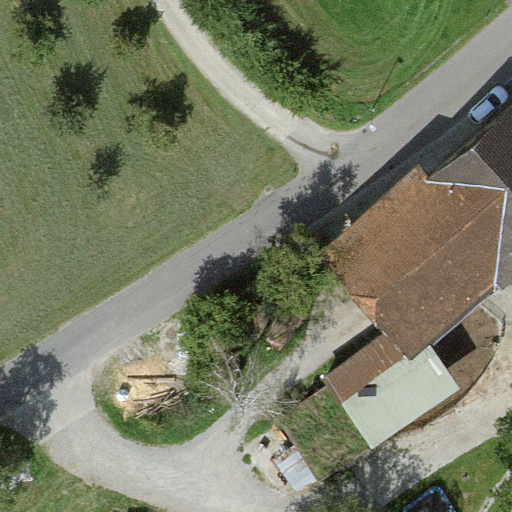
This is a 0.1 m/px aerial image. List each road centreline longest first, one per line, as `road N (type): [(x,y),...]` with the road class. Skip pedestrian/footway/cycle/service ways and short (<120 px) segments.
road 1 (unclassified): [(0,396),(344,173),(511,34)]
road 2 (track): [(172,0),(236,85),(344,173)]
